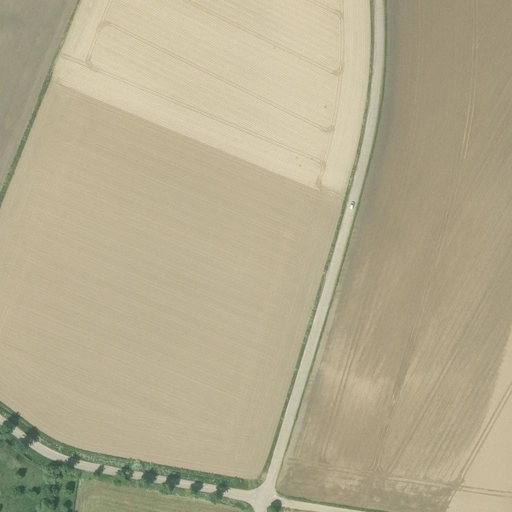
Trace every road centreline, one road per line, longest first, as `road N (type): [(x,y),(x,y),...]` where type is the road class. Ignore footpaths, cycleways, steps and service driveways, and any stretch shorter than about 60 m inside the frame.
road 1 (unclassified): [(264,500),(368,141),(380,57),(378,0)]
road 2 (unclassified): [(264,500),(80,466),(0,421)]
